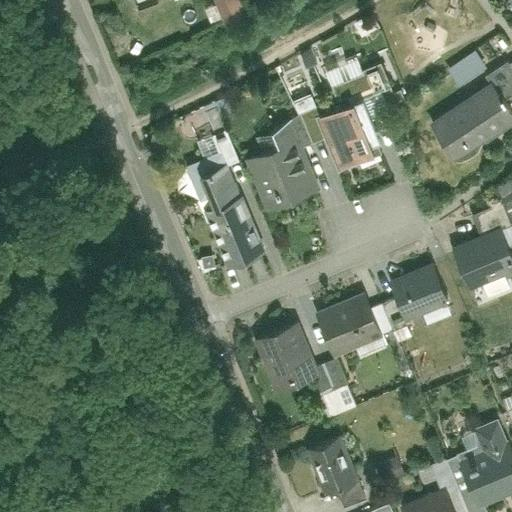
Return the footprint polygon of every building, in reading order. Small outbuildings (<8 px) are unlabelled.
[(241,0),(217,0),(225,19),(246,11),(241,0)] [(456,81),(485,64),(474,46),(445,64),(456,81)] [(329,77),(338,99),(358,91),(390,79),(381,56),(329,77)] [(494,76),(505,94),(511,89),(511,61),(508,56),(489,67),(494,76)] [(430,114),(454,153),(511,118),(511,105),(505,94),(494,76),(430,114)] [(325,130),(339,165),(381,148),(358,91),(338,99),(316,108),(325,130)] [(312,135),(325,130),(316,108),(313,101),(301,106),(302,110),(312,135)] [(303,139),(312,135),(302,110),(271,122),(277,138),(281,148),(303,139)] [(321,183),(303,139),(281,148),(277,138),(246,151),(269,205),(321,183)] [(212,200),(242,188),(229,154),(198,166),(212,200)] [(227,259),(265,244),(242,188),(212,200),(205,203),(227,259)] [(472,209),(480,227),(501,219),(510,215),(503,196),(472,209)] [(451,240),(470,284),(511,266),(511,244),(501,219),(480,227),(451,240)] [(407,313),(451,294),(434,255),(391,273),(398,290),(407,313)] [(335,348),(383,328),(372,301),(365,285),(317,305),(335,348)] [(393,319),(407,313),(398,290),(384,296),(393,319)] [(393,319),(384,296),(372,301),(383,328),(395,323),(393,319)] [(315,370),(320,368),(317,360),(298,314),(253,333),(276,386),(315,370)] [(337,352),(317,360),(320,368),(315,370),(332,409),(357,399),(337,352)] [(460,455),(477,498),(483,496),(511,483),(511,440),(509,433),(506,434),(497,412),(474,422),(483,445),(460,455)] [(341,427),(305,442),(324,487),(336,482),(360,472),(341,427)] [(483,496),(477,498),(460,455),(457,448),(447,453),(457,477),(470,510),(471,511),(475,511),(487,507),(483,496)] [(459,511),(463,511),(470,510),(457,477),(447,453),(433,458),(443,482),(446,481),(459,511)] [(368,490),(360,472),(336,482),(344,500),(368,490)] [(443,482),(401,500),(405,511),(459,511),(446,481),(443,482)] [(378,509),(379,511),(397,511),(390,496),(375,502),(378,509)]
